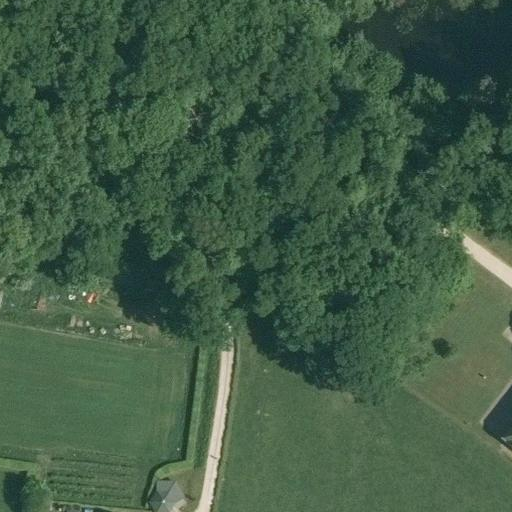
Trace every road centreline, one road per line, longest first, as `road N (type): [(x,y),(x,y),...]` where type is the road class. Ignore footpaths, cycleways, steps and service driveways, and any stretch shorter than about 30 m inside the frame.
road 1 (track): [(511,281),(406,195),(353,169),(273,157),(136,154)]
road 2 (track): [(136,154),(223,307),(228,375),(205,511)]
road 3 (track): [(136,154),(25,0)]
